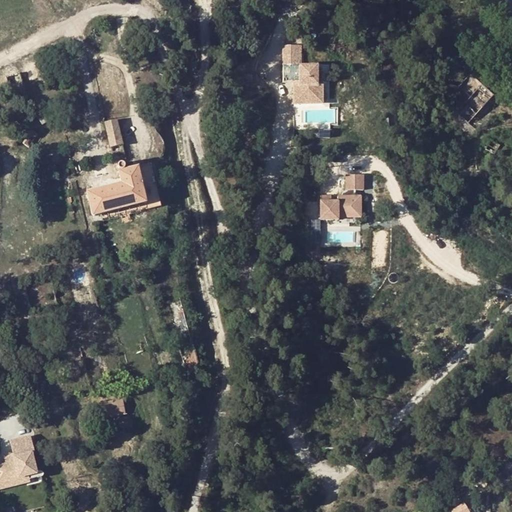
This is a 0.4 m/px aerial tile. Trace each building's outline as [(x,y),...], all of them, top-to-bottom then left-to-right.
[(303,63),(303,44),(284,44),(283,63),(303,63)] [(445,67),(452,72),(434,92),(468,123),(492,96),(493,95),(471,74),(476,67),(465,57),(460,63),(458,65),(451,59),(445,67)] [(294,80),(294,104),(325,104),(325,83),(320,83),(320,63),(300,63),(300,80),(294,80)] [(493,95),(492,96),(498,102),(505,94),(476,67),(471,74),(493,95)] [(72,105),(77,99),(71,94),(66,99),(72,105)] [(77,99),(72,105),(76,108),(80,103),(77,99)] [(105,121),(110,147),(122,144),(116,119),(105,121)] [(31,130),(22,143),(28,148),(38,134),(31,130)] [(495,154),(500,145),(490,140),(486,148),(495,154)] [(117,171),(120,182),(86,191),(92,216),(100,214),(146,202),(137,166),(124,169),(125,165),(125,164),(124,163),(123,162),(121,162),(120,162),(119,162),(118,163),(117,164),(117,166),(117,167),(118,168),(118,169),(120,170),(117,171)] [(146,202),(147,208),(160,205),(150,163),(137,166),(146,202)] [(365,189),(365,174),(346,174),(346,189),(365,189)] [(363,218),(363,195),(341,195),(341,200),(321,200),(321,218),(363,218)] [(100,214),(102,220),(147,208),(146,202),(100,214)] [(178,297),(166,299),(176,336),(188,333),(178,297)] [(191,339),(177,343),(185,373),(199,370),(191,339)] [(89,345),(79,348),(91,392),(102,389),(89,345)] [(111,417),(127,413),(124,397),(108,401),(111,417)] [(32,453),(28,437),(25,438),(9,441),(11,454),(12,457),(3,459),(3,463),(0,463),(0,487),(3,487),(1,481),(28,475),(33,474),(29,453),(30,453),(32,453)] [(28,475),(1,481),(3,487),(29,482),(28,475)] [(468,511),(463,503),(453,510),(451,507),(446,510),(447,511),(468,511)]
